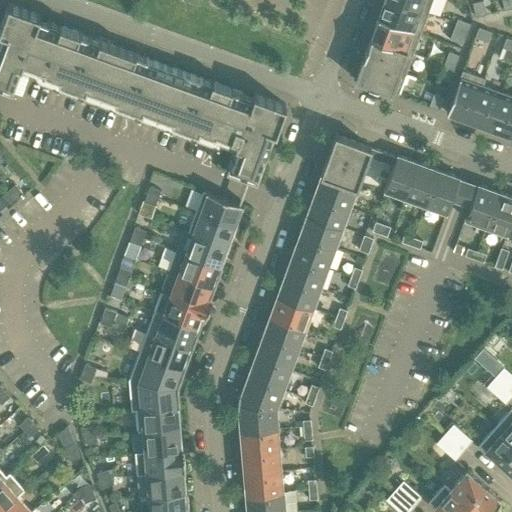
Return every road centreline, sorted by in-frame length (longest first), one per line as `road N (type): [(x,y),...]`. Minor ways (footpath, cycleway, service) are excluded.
road 1 (residential): [(312,97),(219,368),(211,405),(220,511)]
road 2 (residential): [(48,0),(312,97)]
road 3 (residential): [(312,97),(511,165)]
